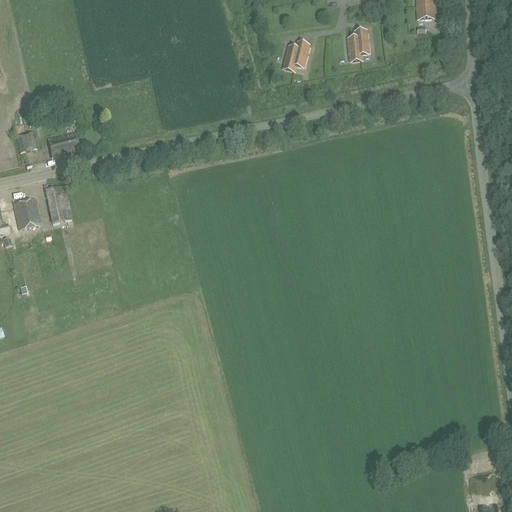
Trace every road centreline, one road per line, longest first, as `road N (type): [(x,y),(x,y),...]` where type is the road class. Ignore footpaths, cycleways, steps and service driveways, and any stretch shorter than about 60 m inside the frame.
road 1 (unclassified): [(0,188),(471,84)]
road 2 (unclassified): [(511,402),(471,84)]
